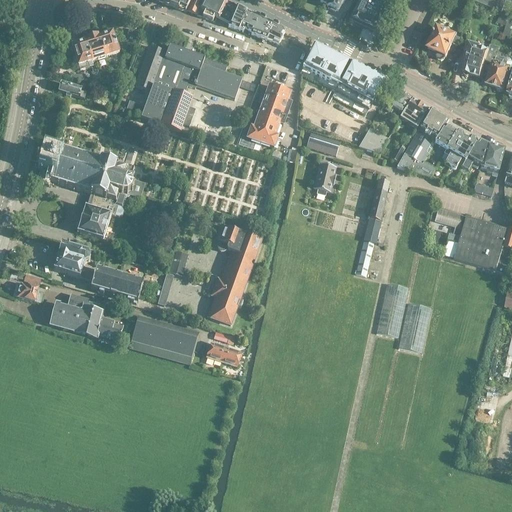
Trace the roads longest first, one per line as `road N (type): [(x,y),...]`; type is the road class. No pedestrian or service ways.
road 1 (residential): [(41,2),(118,2),(291,61),(306,31)]
road 2 (secondary): [(0,212),(41,2)]
road 3 (secondary): [(511,133),(384,68)]
